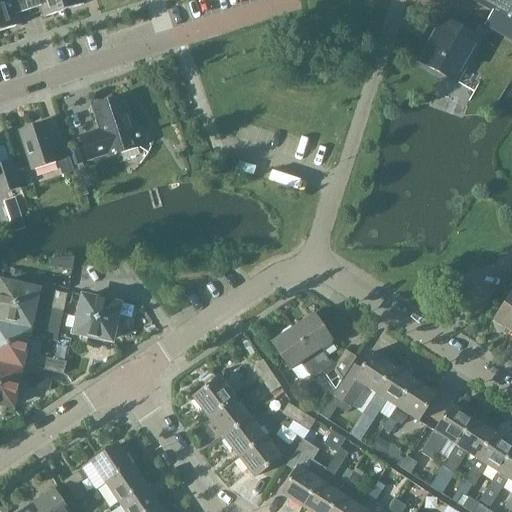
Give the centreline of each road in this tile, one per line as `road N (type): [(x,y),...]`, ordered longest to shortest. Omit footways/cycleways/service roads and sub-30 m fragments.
road 1 (residential): [(286,0),(0,96)]
road 2 (residential): [(312,256),(396,0)]
road 3 (residential): [(511,394),(312,256)]
road 4 (residential): [(127,379),(227,302),(312,256)]
road 5 (residential): [(227,511),(127,379)]
road 6 (residential): [(0,466),(127,379)]
